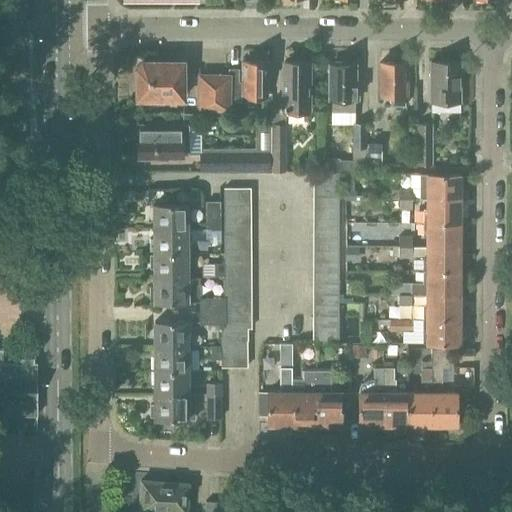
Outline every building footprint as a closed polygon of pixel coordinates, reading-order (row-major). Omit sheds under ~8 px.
[(142,62),(136,68),(137,98),(182,99),(182,63),(142,62)] [(243,62),(243,76),(231,76),(230,96),(265,96),(266,62),(243,62)] [(430,62),(430,101),(445,101),(445,112),(458,112),(458,101),(459,101),(459,62),(430,62)] [(284,63),(283,111),(307,111),(308,63),(284,63)] [(331,99),(331,124),(346,124),(346,112),(353,112),(353,99),(357,99),(357,86),(354,86),(354,65),(343,65),(341,63),(334,63),(332,65),(329,65),(329,99),(331,99)] [(404,63),(379,63),(379,96),(391,96),(391,106),(404,106),(404,96),(407,96),(407,83),(404,83),(404,63)] [(230,96),(231,76),(229,76),(199,75),(198,109),(228,110),(228,95),(230,96)] [(196,114),(183,114),(183,123),(196,123),(196,114)] [(367,163),(367,148),(364,148),(364,145),(364,124),(352,124),(352,171),(365,171),(365,163),(367,163)] [(272,172),(285,172),(285,125),(272,125),(272,172)] [(431,125),(415,125),(415,165),(431,165),(431,125)] [(182,126),(137,126),(138,156),(182,156),(182,126)] [(364,148),(367,148),(367,163),(378,163),(379,145),(364,145),(364,148)] [(235,154),(235,169),(268,169),(268,154),(235,154)] [(339,172),(314,172),(314,184),(339,184),(339,172)] [(425,199),(458,200),(459,175),(424,175),(424,189),(426,189),(425,199)] [(353,191),(353,178),(344,180),(343,190),(353,191)] [(314,184),(314,196),(339,196),(339,184),(314,184)] [(250,188),(248,188),(224,188),(224,201),(250,201),(250,188)] [(400,189),(400,199),(412,199),(412,189),(400,189)] [(339,196),(314,196),(314,208),(339,208),(339,196)] [(412,199),(400,199),(400,208),(412,208),(412,199)] [(424,223),(458,223),(458,200),(425,199),(425,209),(424,209),(424,223)] [(250,214),(250,201),(224,201),(224,214),(250,214)] [(206,202),(206,225),(205,225),(206,229),(220,229),(220,202),(206,202)] [(154,225),(186,225),(187,225),(187,218),(190,218),(190,214),(189,205),(154,205),(154,225)] [(314,208),(314,220),(339,220),(339,208),(314,208)] [(250,226),(250,214),(224,214),(224,227),(250,226)] [(339,220),(314,220),(314,232),(339,232),(339,220)] [(426,247),(458,248),(458,223),(424,223),(424,237),(426,237),(426,247)] [(186,240),(186,225),(154,225),(154,238),(149,238),(149,251),(154,251),(154,254),(189,254),(189,240),(186,240)] [(250,239),(250,226),(224,227),(224,239),(250,239)] [(314,232),(314,244),(339,244),(339,232),(314,232)] [(399,237),(399,247),(412,247),(412,237),(399,237)] [(250,252),(250,239),(224,239),(224,252),(250,252)] [(339,244),(314,244),(313,256),(339,256),(339,244)] [(412,247),(399,247),(399,257),(412,257),(412,247)] [(458,272),(458,248),(426,247),(423,247),(423,271),(458,272)] [(250,265),(250,252),(224,252),(224,265),(250,265)] [(154,268),(154,277),(186,278),(186,267),(189,266),(189,254),(154,254),(154,255),(149,255),(149,268),(154,268)] [(313,256),(313,268),(338,268),(339,256),(313,256)] [(250,277),(250,265),(224,265),(224,277),(250,277)] [(313,268),(313,280),(338,280),(338,268),(313,268)] [(458,295),(458,272),(423,271),(423,285),(425,285),(425,295),(458,295)] [(199,278),(186,278),(154,277),(154,286),(150,286),(150,299),(154,299),(154,302),(199,302),(199,299),(199,278)] [(250,277),(224,277),(224,290),(250,290),(250,277)] [(338,280),(313,280),(313,292),(338,292),(338,280)] [(250,303),(250,290),(224,290),(224,299),(224,303),(250,303)] [(313,292),(313,304),(338,304),(338,292),(313,292)] [(412,295),(399,295),(399,305),(411,305),(412,295)] [(423,319),(458,319),(458,295),(425,295),(426,305),(423,305),(423,319)] [(199,299),(199,302),(199,312),(224,312),(224,303),(224,299),(199,299)] [(224,303),(224,312),(224,316),(250,315),(250,303),(224,303)] [(338,304),(313,304),(313,316),(338,316),(338,304)] [(224,316),(224,312),(199,312),(200,324),(224,324),(224,316)] [(250,328),(250,315),(224,316),(224,324),(224,328),(246,328),(250,328)] [(313,316),(313,328),(338,328),(338,316),(313,316)] [(458,344),(458,319),(423,319),(423,344),(458,344)] [(154,322),(154,347),(186,347),(186,336),(190,336),(190,322),(168,322),(168,320),(158,320),(158,322),(154,322)] [(390,320),(390,330),(411,330),(411,321),(411,320),(390,320)] [(246,328),(224,328),(220,328),(220,341),(246,341),(246,328)] [(338,328),(313,328),(313,344),(338,344),(338,328)] [(220,341),(220,346),(220,354),(246,354),(246,341),(220,341)] [(292,344),(279,344),(279,367),(282,367),(282,380),(292,380),(292,344)] [(220,354),(220,346),(210,346),(210,360),(221,360),(220,354)] [(2,416),(35,416),(35,401),(36,401),(36,379),(36,363),(3,364),(3,347),(0,347),(0,401),(2,401),(2,416)] [(186,357),(186,347),(154,347),(154,371),(190,370),(190,357),(186,357)] [(431,349),(431,367),(431,424),(455,424),(456,392),(442,392),(441,367),(452,368),(452,349),(431,349)] [(246,354),(220,354),(221,360),(221,367),(246,367),(246,354)] [(383,392),(383,380),(383,367),(373,367),(373,380),(367,380),(359,387),(359,392),(358,392),(358,424),(383,424),(383,392)] [(383,392),(383,424),(407,424),(407,392),(395,392),(396,380),(393,380),(393,367),(383,367),(383,380),(383,392)] [(407,392),(407,424),(431,424),(431,367),(421,368),(421,392),(407,392)] [(154,371),(154,395),(187,394),(187,384),(190,384),(190,370),(154,371)] [(292,392),(292,424),(316,424),(316,370),(303,370),(303,380),(292,380),(292,387),(292,392)] [(316,370),(316,424),(340,424),(340,392),(328,392),(328,384),(331,384),(331,370),(316,370)] [(208,394),(221,394),(221,384),(208,384),(208,394)] [(292,424),(292,392),(267,392),(267,424),(292,424)] [(194,394),(187,394),(154,395),(155,405),(150,405),(150,417),(155,417),(155,420),(158,420),(158,421),(167,421),(167,419),(190,419),(194,419),(194,394)] [(208,419),(221,419),(221,394),(208,394),(208,419)] [(187,511),(190,484),(177,484),(141,481),(138,511),(187,511)] [(214,511),(216,497),(216,483),(207,482),(204,511),(214,511)]
